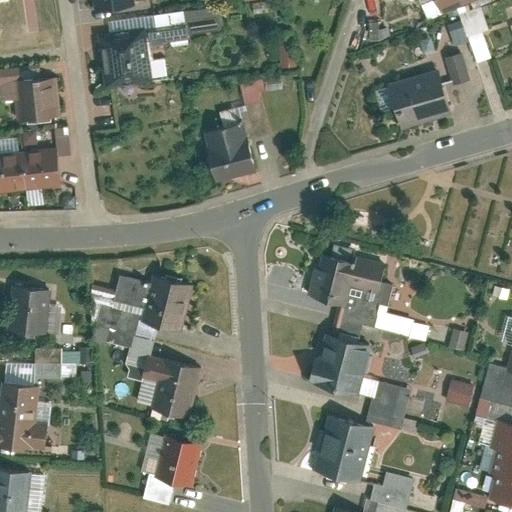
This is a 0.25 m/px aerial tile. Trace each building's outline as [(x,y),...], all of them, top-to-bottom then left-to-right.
[(423,0),(429,13),(445,6),(442,0),(423,0)] [(442,0),(445,6),(447,10),(471,0),(442,0)] [(190,29),(226,25),(223,5),(187,9),(190,29)] [(474,62),(489,58),(481,29),(487,28),(481,6),(458,12),(460,20),(446,24),(452,44),(468,39),(474,62)] [(190,29),(187,9),(145,15),(147,29),(149,42),(191,37),(190,29)] [(372,17),(365,41),(399,33),(398,21),(388,24),(388,14),(372,17)] [(147,29),(105,34),(112,82),(154,76),(149,42),(147,29)] [(299,31),(282,32),(284,64),(301,63),(299,31)] [(465,51),(449,56),(458,82),(474,77),(465,51)] [(18,66),(0,68),(0,86),(20,83),(20,79),(18,66)] [(443,68),(395,81),(406,124),(455,111),(443,68)] [(57,74),(20,79),(20,83),(25,118),(62,113),(57,74)] [(245,121),(209,129),(220,176),(260,167),(253,136),(248,137),(245,121)] [(58,145),(0,152),(0,191),(63,183),(58,145)] [(310,294),(354,308),(366,268),(322,254),(310,294)] [(146,318),(186,327),(197,278),(157,269),(146,318)] [(52,332),(54,287),(15,285),(13,331),(52,332)] [(314,382),(360,395),(374,347),(328,333),(314,382)] [(33,348),(32,376),(77,376),(77,348),(33,348)] [(156,408),(193,416),(205,362),(168,354),(156,408)] [(450,377),(445,398),(469,403),(474,382),(450,377)] [(41,382),(5,380),(0,437),(0,441),(36,445),(41,382)] [(317,467),(362,480),(381,418),(336,404),(317,467)] [(485,491),(511,498),(511,415),(507,414),(485,491)] [(159,474),(196,482),(206,439),(169,431),(159,474)] [(0,502),(32,506),(37,467),(0,463),(0,502)] [(461,511),(465,501),(484,506),(487,496),(456,487),(448,511),(461,511)] [(339,511),(383,511),(384,511),(343,500),(339,511)]
